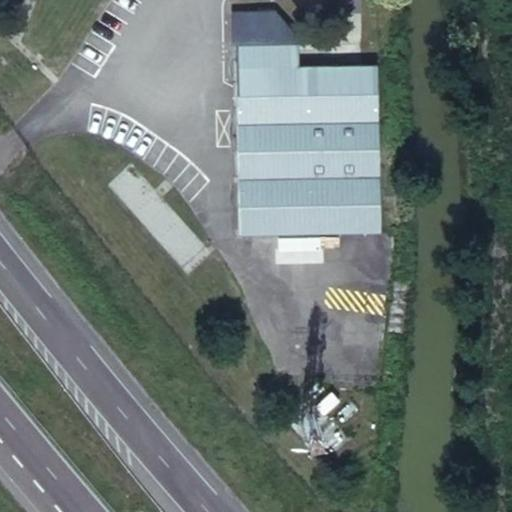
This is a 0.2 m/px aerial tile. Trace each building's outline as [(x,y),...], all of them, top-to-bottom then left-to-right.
[(249,0),(221,2),(221,22),(277,21),(277,16),(249,0)] [(221,22),(222,50),(277,48),(277,21),(221,22)] [(277,48),(222,50),(225,209),(358,206),(353,46),(277,48)] [(316,403),(332,389),(324,380),(309,394),(316,403)] [(325,404),(333,413),(348,399),(340,390),(325,404)]
